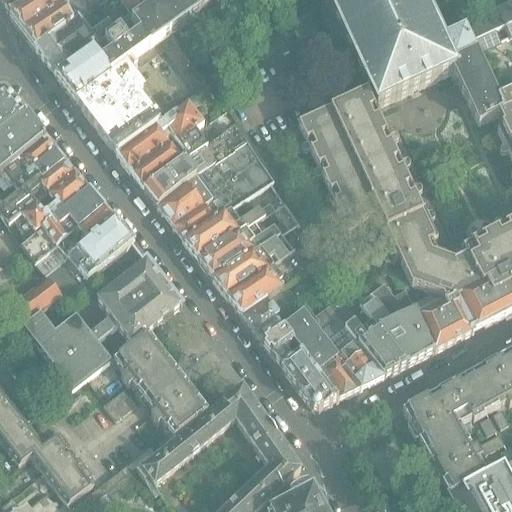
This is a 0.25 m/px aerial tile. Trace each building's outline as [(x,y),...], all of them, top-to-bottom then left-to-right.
[(0,0),(0,8),(9,19),(36,0),(0,0)] [(87,17),(74,0),(36,0),(9,19),(35,54),(78,24),(87,17)] [(129,29),(154,11),(145,0),(114,0),(129,20),(110,32),(107,28),(91,40),(78,24),(35,54),(55,81),(91,56),(103,47),(119,36),(129,29)] [(150,55),(171,40),(215,8),(208,0),(170,0),(154,11),(129,29),(138,40),(127,48),(119,36),(103,47),(111,59),(100,67),(91,56),(55,81),(75,107),(125,71),(149,53),(150,55)] [(321,0),(362,88),(367,98),(375,115),(409,99),(418,95),(445,82),(452,79),(453,80),(475,127),(476,132),(477,132),(482,130),(481,129),(497,122),(504,118),(498,104),(478,61),(500,51),(495,38),(504,34),(510,47),(511,45),(511,8),(495,16),(496,18),(464,34),(442,44),(421,0),(321,0)] [(115,160),(165,124),(126,72),(125,71),(75,107),(115,160)] [(0,179),(46,145),(33,130),(6,97),(0,95),(0,179)] [(465,262),(461,264),(445,260),(435,256),(431,247),(434,246),(373,116),(366,99),(297,131),(346,236),(378,221),(410,291),(442,302),(443,306),(453,302),(468,294),(511,272),(511,97),(498,104),(504,118),(497,122),(502,132),(500,133),(511,159),(511,224),(500,231),(487,237),(472,245),(460,251),(461,254),(462,256),(465,262)] [(129,178),(203,129),(187,108),(177,116),(165,124),(115,160),(129,178)] [(144,197),(240,138),(236,132),(238,130),(226,114),(203,129),(129,178),(144,197)] [(157,214),(250,154),(246,148),(247,147),(240,138),(144,197),(157,214)] [(13,189),(55,156),(46,145),(0,179),(10,192),(13,189)] [(230,215),(270,189),(273,187),(250,154),(157,214),(182,246),(230,215)] [(19,196),(40,179),(42,182),(64,166),(55,156),(13,189),(19,196)] [(0,220),(8,232),(75,180),(64,166),(42,182),(40,179),(19,196),(5,207),(0,211),(0,220)] [(20,250),(88,196),(75,180),(8,232),(7,233),(17,246),(20,251),(20,250)] [(57,252),(103,214),(88,196),(20,250),(35,269),(57,252)] [(196,265),(254,228),(274,214),(275,215),(284,208),(278,201),(269,207),(260,214),(258,212),(238,226),(230,215),(182,246),(196,265)] [(67,263),(113,225),(103,214),(57,252),(67,263)] [(211,284),(297,227),(291,218),(261,238),(254,228),(196,265),(211,284)] [(87,287),(132,249),(125,240),(113,225),(67,263),(44,282),(46,284),(10,313),(25,330),(40,318),(60,303),(62,306),(87,287)] [(267,277),(292,260),(290,258),(312,244),(299,226),(297,227),(211,284),(225,302),(265,274),(267,277)] [(267,305),(304,280),(324,266),(311,248),(313,247),(312,244),(290,258),(292,260),(267,277),(265,274),(225,302),(240,321),(267,305)] [(97,348),(117,332),(131,350),(146,338),(181,311),(145,266),(144,265),(141,267),(143,269),(96,305),(110,323),(89,339),(75,321),(54,337),(40,318),(25,330),(22,332),(46,364),(71,396),(86,384),(110,366),(97,348)] [(471,337),(511,316),(511,272),(468,294),(453,302),(471,337)] [(432,358),(414,315),(405,295),(393,301),(383,288),(359,307),(359,309),(363,313),(362,314),(370,324),(407,370),(428,359),(432,358)] [(471,337),(453,302),(443,306),(418,319),(416,315),(414,315),(432,358),(471,337)] [(283,332),(275,322),(277,320),(267,305),(240,321),(259,347),(283,332)] [(360,394),(308,327),(294,308),(277,320),(275,322),(283,332),(300,357),(314,376),(336,406),(360,394)] [(383,382),(344,332),(328,311),(308,327),(360,394),(383,382)] [(370,324),(359,333),(353,325),(344,332),(383,382),(407,370),(370,324)] [(300,357),(283,332),(259,347),(272,363),(279,372),(300,357)] [(177,378),(167,365),(146,338),(131,350),(112,365),(120,374),(119,375),(124,380),(121,383),(125,388),(127,392),(131,389),(144,405),(153,418),(153,419),(150,421),(157,430),(160,428),(165,434),(172,443),(173,443),(174,444),(200,424),(199,422),(207,416),(177,378)] [(511,354),(472,376),(493,414),(497,412),(497,413),(506,408),(508,411),(511,409),(511,354)] [(314,376),(300,357),(279,372),(280,373),(293,391),(314,376)] [(336,406),(314,376),(293,391),(311,414),(318,416),(336,406)] [(493,414),(472,376),(401,415),(423,456),(462,435),(460,431),(471,425),(472,427),(484,421),(483,420),(493,414)] [(260,511),(300,475),(242,391),(241,390),(220,406),(235,427),(246,444),(254,457),(255,456),(266,473),(235,502),(235,501),(223,511),(260,511)] [(117,407),(128,399),(124,394),(113,402),(117,407)] [(121,412),(132,404),(128,399),(117,407),(119,410),(121,412)] [(0,428),(22,412),(16,405),(11,409),(5,401),(0,405),(0,428)] [(119,410),(117,407),(113,402),(108,406),(114,414),(119,410)] [(125,418),(136,410),(132,404),(121,412),(125,418)] [(114,414),(108,406),(102,410),(108,418),(114,414)] [(202,454),(235,427),(220,406),(207,416),(199,422),(200,424),(174,444),(147,466),(146,465),(145,466),(138,471),(139,472),(135,475),(155,501),(160,498),(155,491),(189,464),(189,465),(202,454)] [(125,418),(121,412),(119,410),(114,414),(120,422),(125,418)] [(30,434),(22,424),(28,420),(22,412),(0,428),(0,449),(4,454),(30,434)] [(120,422),(114,414),(108,418),(115,426),(120,422)] [(500,415),(492,420),(496,427),(504,422),(500,415)] [(487,422),(478,427),(482,434),(492,429),(488,422),(487,422)] [(504,422),(496,427),(500,434),(508,429),(504,422)] [(492,429),(482,434),(486,441),(494,437),(496,436),(492,429)] [(28,462),(48,446),(47,445),(39,434),(33,439),(30,434),(4,454),(18,472),(29,463),(28,462)] [(505,469),(499,457),(500,457),(498,452),(504,449),(498,439),(475,452),(472,453),(462,435),(423,456),(446,498),(486,480),(505,469)] [(66,458),(61,450),(66,446),(59,436),(47,445),(48,446),(28,462),(29,463),(40,478),(66,458)] [(146,465),(155,458),(150,451),(140,459),(145,466),(146,465)] [(511,511),(511,457),(509,452),(500,457),(499,457),(505,469),(486,480),(446,498),(454,511),(511,511)] [(53,494),(85,469),(78,461),(72,465),(66,458),(40,478),(53,494)] [(145,466),(140,459),(130,467),(135,473),(138,471),(145,466)] [(125,481),(135,473),(130,467),(120,474),(125,481)] [(92,491),(86,483),(91,478),(85,469),(53,494),(66,511),(67,510),(92,491)] [(115,489),(125,481),(120,474),(110,482),(115,489)] [(115,489),(110,482),(99,490),(104,497),(112,492),(111,491),(112,490),(113,491),(115,489)] [(319,511),(311,495),(310,493),(308,494),(306,489),(305,487),(304,487),(304,486),(303,486),(300,489),(275,511),(319,511)] [(94,505),(104,497),(99,490),(88,499),(94,505)] [(85,511),(94,505),(88,499),(79,506),(83,511),(85,511)]
